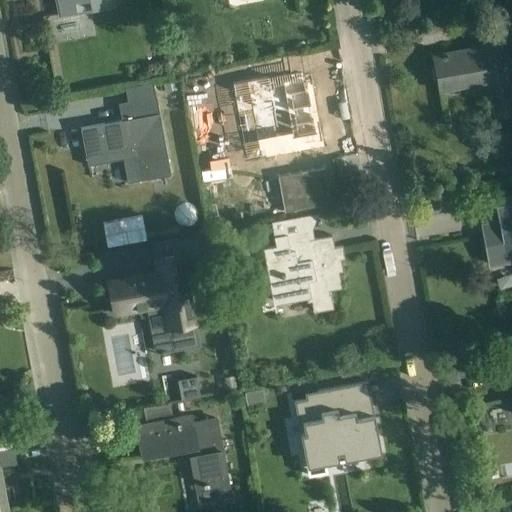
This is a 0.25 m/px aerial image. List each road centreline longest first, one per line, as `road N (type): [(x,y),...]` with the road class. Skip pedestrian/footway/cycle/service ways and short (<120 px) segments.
road 1 (residential): [(443,511),(347,0)]
road 2 (residential): [(80,511),(0,86)]
